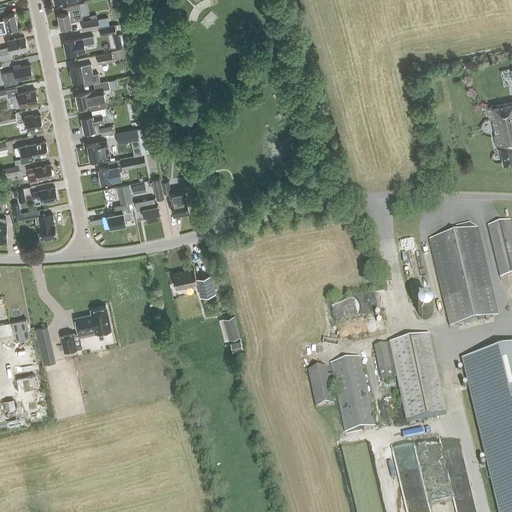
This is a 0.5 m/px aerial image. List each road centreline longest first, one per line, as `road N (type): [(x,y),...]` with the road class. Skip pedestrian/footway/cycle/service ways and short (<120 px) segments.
road 1 (residential): [(87,257),(362,195),(511,198)]
road 2 (residential): [(87,257),(34,0)]
